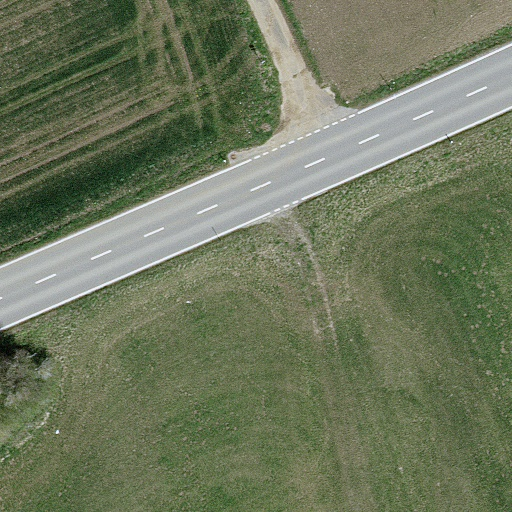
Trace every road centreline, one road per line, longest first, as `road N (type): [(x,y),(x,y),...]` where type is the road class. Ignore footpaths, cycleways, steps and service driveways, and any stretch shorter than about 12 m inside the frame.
road 1 (tertiary): [(511,70),(0,292)]
road 2 (track): [(317,154),(246,0)]
